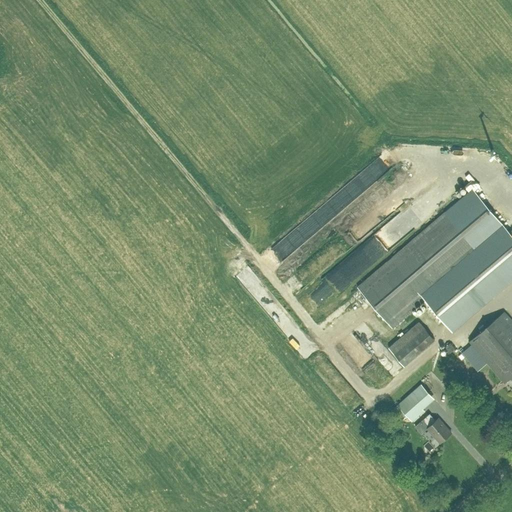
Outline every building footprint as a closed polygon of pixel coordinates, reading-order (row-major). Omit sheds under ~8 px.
[(358,287),(392,327),(425,299),(451,329),(511,277),(511,234),(473,189),(358,287)] [(392,224),(406,237),(422,221),(409,207),(392,224)] [(505,382),(511,375),(511,320),(504,311),(470,341),(505,382)] [(360,335),(370,329),(365,321),(355,328),(360,335)] [(404,366),(435,340),(419,321),(388,347),(404,366)] [(407,415),(412,421),(424,410),(419,405),(431,394),(421,383),(392,409),(402,420),(407,415)] [(440,442),(451,432),(438,418),(436,420),(430,414),(424,419),(430,426),(427,428),(440,442)]
